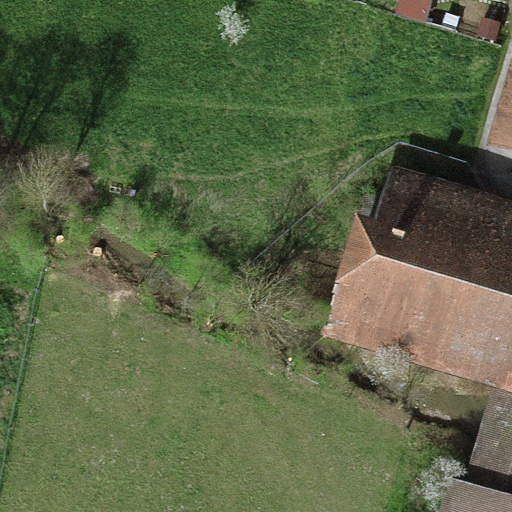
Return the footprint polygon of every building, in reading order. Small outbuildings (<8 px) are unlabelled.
[(511,168),(511,66),(485,161),(511,168)] [(511,222),(383,183),(356,275),(342,318),(500,368),(511,371),(511,222)] [(342,318),(356,275),(295,256),(282,299),(342,318)] [(511,371),(500,368),(461,496),(511,511),(511,371)] [(511,511),(461,496),(446,492),(440,511),(511,511)]
